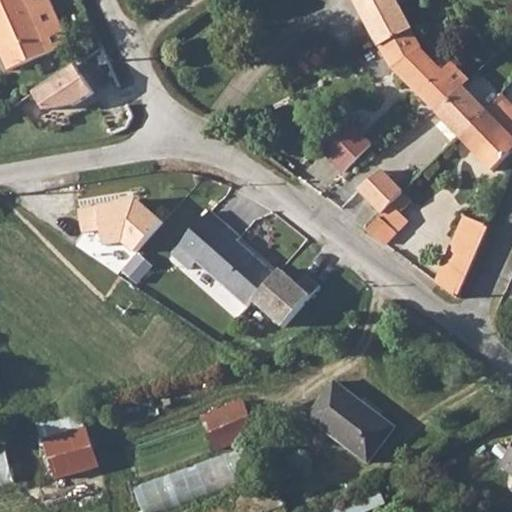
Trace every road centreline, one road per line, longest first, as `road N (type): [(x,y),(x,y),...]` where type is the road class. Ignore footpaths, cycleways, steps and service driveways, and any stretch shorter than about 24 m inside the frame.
road 1 (residential): [(466,327),(253,169),(175,147)]
road 2 (residential): [(175,147),(0,176)]
